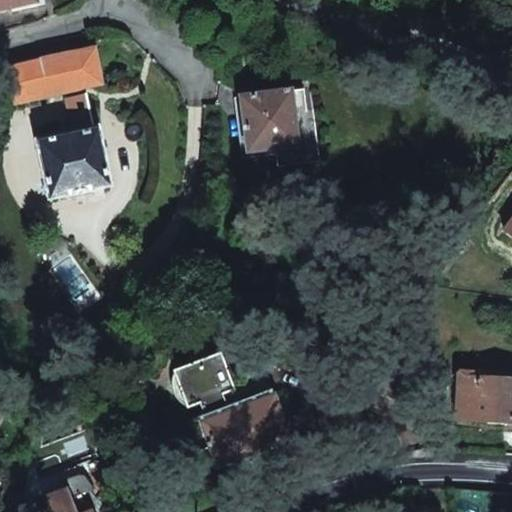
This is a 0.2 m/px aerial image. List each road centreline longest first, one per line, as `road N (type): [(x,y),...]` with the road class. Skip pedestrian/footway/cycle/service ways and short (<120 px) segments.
road 1 (residential): [(264,511),(351,480),(474,462),(511,469)]
road 2 (residential): [(285,0),(479,71),(511,91)]
road 3 (residential): [(121,10),(187,66),(201,103)]
road 4 (residential): [(121,10),(0,41)]
